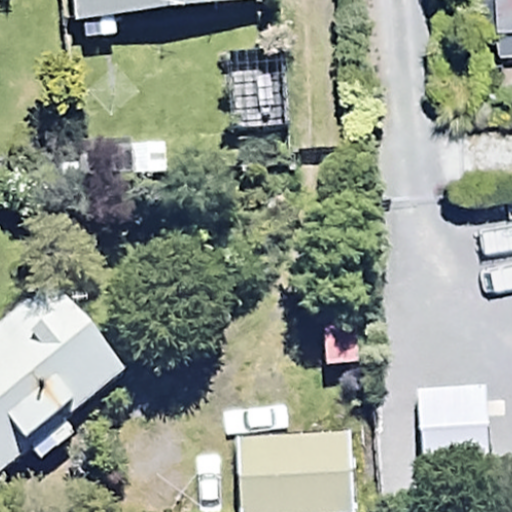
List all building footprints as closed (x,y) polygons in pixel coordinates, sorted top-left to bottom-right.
[(60,0),(63,27),(73,26),(75,48),(111,45),(110,24),(250,12),(248,0),(60,0)] [(511,0),(466,0),(469,32),(488,31),(490,58),(511,55),(511,0)] [(279,52),(214,59),(222,141),(288,134),(279,52)] [(0,476),(23,459),(33,472),(73,440),(60,424),(115,380),(43,291),(0,326),(0,476)] [(326,364),(358,362),(356,329),(324,331),(326,364)] [(478,382),(408,387),(413,477),(483,473),(478,382)] [(353,511),(349,431),(236,436),(239,511),(353,511)]
